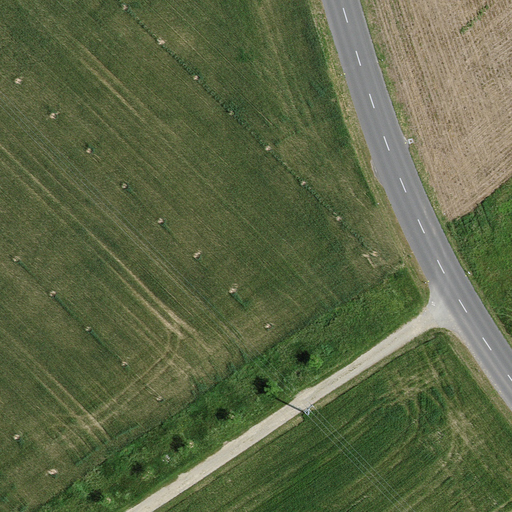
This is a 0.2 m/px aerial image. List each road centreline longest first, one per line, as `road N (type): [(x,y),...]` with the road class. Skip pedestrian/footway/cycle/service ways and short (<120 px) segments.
road 1 (tertiary): [(341,0),(423,227),(511,378)]
road 2 (track): [(141,511),(460,298)]
